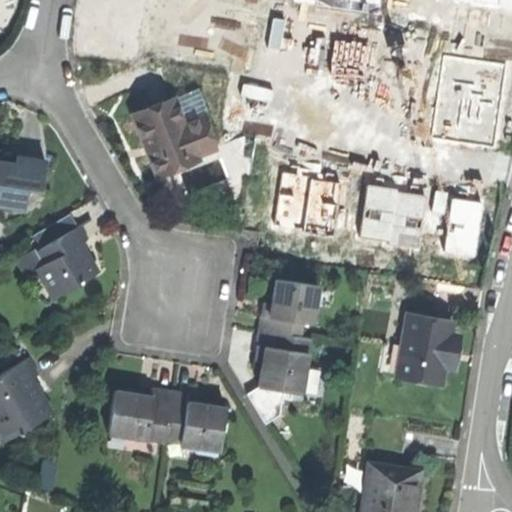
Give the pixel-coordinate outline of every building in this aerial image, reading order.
[(276,0),(248,182),(244,209),(286,216),(282,244),(460,272),(478,152),(404,141),(417,60),(415,59),(415,55),(392,52),(398,13),(311,0),(276,0)] [(311,0),(398,13),(399,0),(311,0)] [(399,0),(398,13),(392,52),(415,55),(479,65),(488,0),(399,0)] [(170,172),(195,162),(194,160),(186,140),(181,128),(173,105),(132,120),(144,150),(155,178),(170,172)] [(198,121),(181,128),(186,140),(203,133),(198,121)] [(203,133),(186,140),(194,160),(211,153),(203,133)] [(239,142),(211,153),(194,160),(195,162),(170,172),(184,207),(248,182),(237,155),(243,153),(239,142)] [(15,161),(15,164),(14,169),(8,211),(23,213),(25,195),(29,163),(15,161)] [(45,165),(29,163),(25,195),(41,198),(45,165)] [(1,168),(0,167),(0,209),(8,211),(14,169),(1,168)] [(45,249),(53,263),(75,249),(85,243),(77,230),(45,249)] [(36,272),(54,302),(93,279),(85,265),(75,249),(53,263),(46,267),(36,272)] [(38,253),(46,267),(53,263),(45,249),(38,253)] [(267,320),(267,322),(298,326),(309,328),(315,289),(273,283),(270,301),(267,320)] [(259,318),(256,336),(296,342),(298,326),(267,322),(267,320),(259,318)] [(394,382),(439,389),(444,357),(449,326),(404,319),(394,382)] [(256,391),(298,397),(306,343),(296,342),(256,336),(254,351),(262,352),(259,369),(256,391)] [(26,362),(0,377),(0,441),(2,444),(46,419),(34,398),(25,383),(35,377),(26,362)] [(110,395),(104,437),(163,446),(164,444),(170,396),(151,393),(150,400),(132,398),(110,395)] [(186,398),(170,396),(164,444),(178,446),(183,406),(185,406),(186,398)] [(204,409),(185,406),(183,406),(178,446),(177,449),(216,454),(222,412),(204,409)] [(358,511),(411,511),(413,507),(417,476),(365,468),(358,511)]
